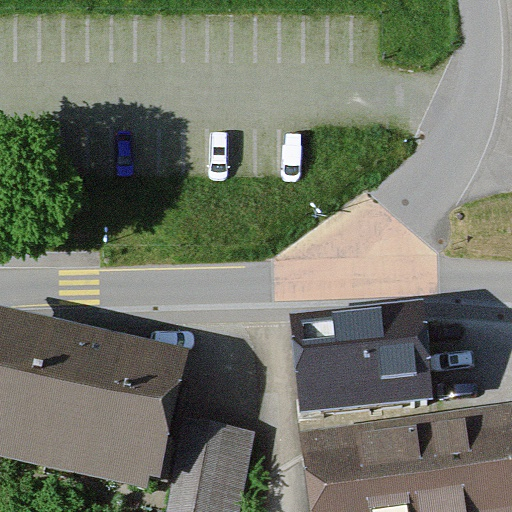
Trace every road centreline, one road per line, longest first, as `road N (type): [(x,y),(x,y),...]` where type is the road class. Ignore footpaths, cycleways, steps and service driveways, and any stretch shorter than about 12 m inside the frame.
road 1 (residential): [(0,292),(341,275)]
road 2 (residential): [(341,275),(399,215),(442,154),(470,54),(467,0)]
road 3 (residential): [(341,275),(511,279)]
